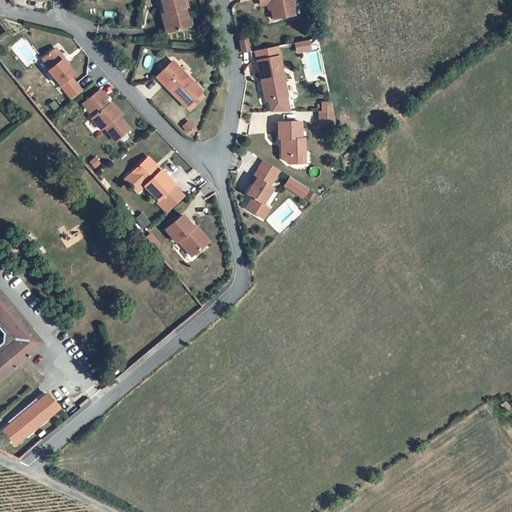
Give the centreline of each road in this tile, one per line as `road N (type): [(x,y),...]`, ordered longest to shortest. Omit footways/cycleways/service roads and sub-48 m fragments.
road 1 (residential): [(217,169),(240,266),(236,294),(25,469)]
road 2 (residential): [(60,0),(59,16),(186,152),(217,169)]
road 3 (residential): [(221,0),(237,82),(217,169)]
